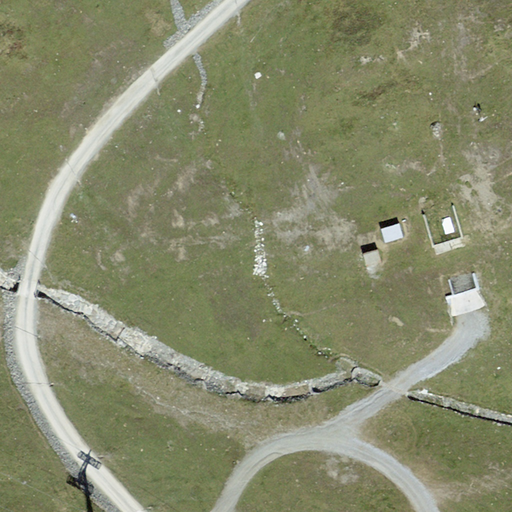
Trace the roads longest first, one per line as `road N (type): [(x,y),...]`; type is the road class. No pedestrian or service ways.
road 1 (track): [(235,0),(68,168),(33,278),(24,330),(29,385),(55,429),(126,511)]
road 2 (track): [(222,511),(238,476),(263,449),(312,438),(343,442),(391,467),(428,511)]
road 3 (track): [(312,438),(463,335)]
